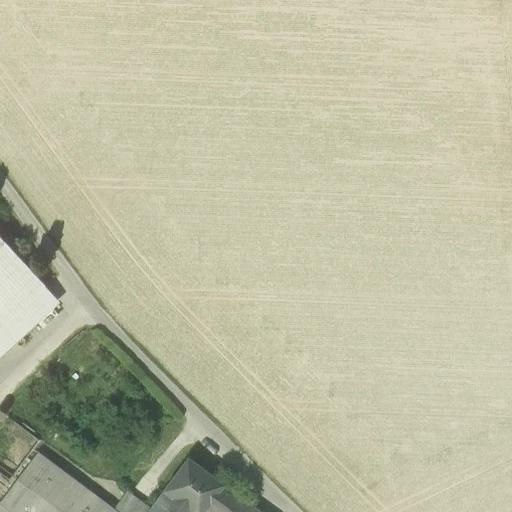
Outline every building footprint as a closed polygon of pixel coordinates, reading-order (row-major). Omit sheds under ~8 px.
[(0,328),(45,287),(0,238),(0,328)] [(0,358),(60,303),(45,287),(0,328),(0,358)] [(0,426),(0,476),(9,484),(41,442),(7,417),(0,426)] [(0,511),(116,511),(114,510),(38,453),(0,503),(0,511)] [(163,493),(188,511),(205,511),(223,487),(224,487),(188,460),(163,493)] [(205,511),(257,511),(223,487),(205,511)] [(114,510),(116,511),(148,511),(150,510),(127,493),(114,510)] [(150,510),(148,511),(188,511),(163,493),(150,510)]
